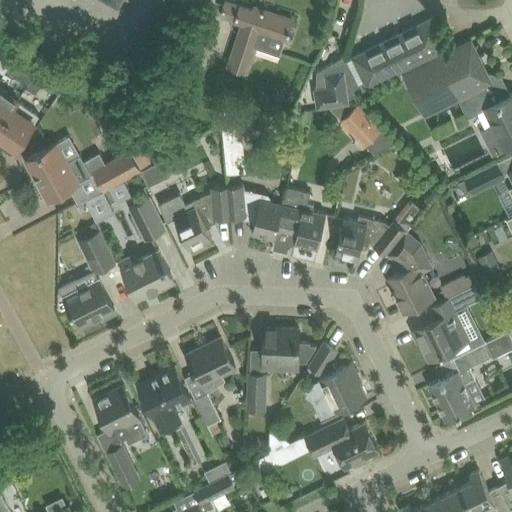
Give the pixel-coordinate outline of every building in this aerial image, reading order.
[(225,0),(221,14),(244,21),(229,65),(247,70),(255,45),(279,53),(284,39),(286,40),(293,19),(262,8),(260,12),(225,0)] [(198,16),(190,55),(187,73),(203,76),(214,19),(198,16)] [(354,57),(363,75),(369,85),(447,47),(433,18),(354,57)] [(471,39),(454,48),(406,72),(426,113),(459,97),(485,84),(492,80),(471,39)] [(344,55),(317,71),(317,88),(316,88),(318,106),(349,101),(348,97),(363,91),(344,55)] [(485,84),(459,97),(468,117),(485,108),(492,122),(480,129),(493,154),(511,144),(511,93),(494,102),(485,84)] [(0,125),(18,99),(0,87),(0,125)] [(40,114),(18,99),(0,125),(0,134),(7,139),(18,146),(40,114)] [(342,119),(358,136),(367,145),(383,130),(357,103),(342,119)] [(241,121),(223,126),(227,171),(245,169),(241,121)] [(49,198),(79,182),(79,181),(92,174),(92,173),(95,171),(95,170),(106,164),(99,152),(83,160),(80,154),(67,161),(56,142),(27,158),(49,198)] [(106,164),(95,170),(95,171),(104,188),(140,168),(130,150),(106,164)] [(141,170),(149,185),(171,174),(162,158),(141,170)] [(474,191),(504,176),(497,161),(466,176),(474,191)] [(278,228),(297,233),(295,242),(318,248),(327,213),(313,209),(315,203),(307,202),(310,189),(296,186),(298,178),(289,176),(283,202),(284,202),(278,228)] [(244,183),(228,184),(231,216),(245,215),(245,218),(255,220),(252,232),(276,238),(278,228),(284,202),(283,202),(271,199),(271,196),(269,193),(244,187),(244,183)] [(231,216),(228,184),(213,185),(213,192),(208,192),(186,203),(181,192),(159,203),(168,220),(175,217),(182,230),(191,248),(212,237),(206,226),(217,220),(217,218),(231,216)] [(146,237),(166,227),(151,196),(131,206),(146,237)] [(344,217),(341,232),(336,252),(360,257),(363,244),(374,247),(375,245),(387,254),(388,252),(406,230),(407,231),(408,229),(395,219),(391,224),(386,220),(360,214),(358,220),(344,217)] [(84,227),(89,236),(80,240),(95,271),(116,260),(97,221),(84,227)] [(406,230),(388,252),(398,260),(403,270),(388,277),(404,309),(434,294),(419,263),(429,258),(421,242),(407,231),(406,230)] [(121,260),(130,279),(138,297),(174,279),(159,248),(138,259),(135,253),(121,260)] [(440,284),(446,297),(474,283),(468,273),(465,275),(464,272),(440,284)] [(61,288),(68,302),(80,326),(115,309),(99,278),(79,288),(75,281),(61,288)] [(439,316),(431,320),(413,329),(419,340),(421,339),(430,358),(469,338),(455,310),(480,297),(480,296),(489,291),(484,279),(474,284),(474,283),(446,297),(433,304),(439,316)] [(265,326),(265,346),(264,367),(298,368),(298,358),(308,359),(318,343),(310,343),(310,341),(299,340),(299,327),(265,326)] [(511,334),(509,329),(486,340),(454,356),(460,369),(429,384),(446,418),(476,403),(465,382),(476,377),(471,365),(493,355),(494,356),(511,347),(511,334)] [(187,353),(196,371),(202,384),(236,367),(221,336),(187,353)] [(325,341),(314,358),(310,364),(322,372),(337,348),(325,341)] [(352,362),(334,371),(321,377),(337,409),(366,395),(359,380),(361,379),(352,362)] [(141,389),(150,407),(154,416),(155,415),(162,429),(181,420),(174,406),(177,405),(175,401),(189,394),(184,383),(175,365),(151,377),(154,383),(141,389)] [(265,409),(266,373),(250,372),(249,408),(265,409)] [(115,439),(125,433),(129,441),(148,432),(140,416),(124,384),(95,398),(115,439)] [(208,424),(222,417),(208,390),(195,397),(208,424)] [(306,435),(307,437),(316,455),(336,445),(346,465),(379,449),(365,420),(349,428),(344,416),(306,435)] [(305,451),(299,437),(284,444),(291,458),(305,451)] [(123,443),(108,451),(125,485),(140,478),(123,443)] [(258,458),(264,473),(276,468),(270,453),(258,458)] [(510,479),(500,484),(511,508),(511,459),(509,454),(500,458),(510,479)] [(473,479),(461,485),(474,510),(475,510),(475,511),(489,511),(488,509),(497,504),(500,511),(511,511),(511,508),(500,484),(489,489),(479,468),(470,473),(473,479)] [(178,511),(218,511),(215,505),(212,497),(235,486),(232,481),(239,477),(235,470),(229,473),(196,489),(202,500),(198,502),(178,511)] [(461,485),(443,494),(452,511),(470,511),(474,510),(461,485)] [(452,511),(443,494),(425,503),(429,511),(452,511)] [(262,503),(267,511),(276,507),(271,499),(262,503)] [(403,511),(429,511),(425,503),(413,509),(410,503),(401,507),(403,511)]
